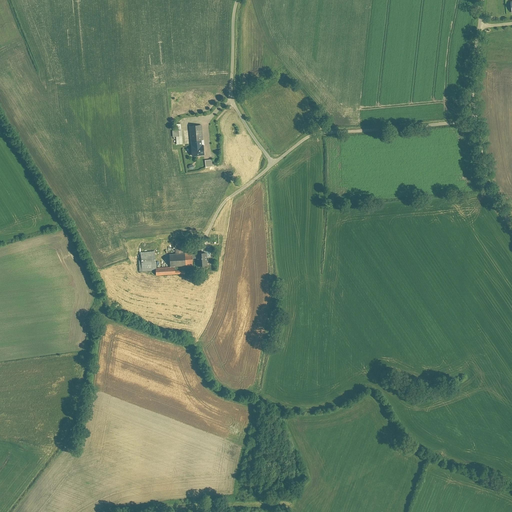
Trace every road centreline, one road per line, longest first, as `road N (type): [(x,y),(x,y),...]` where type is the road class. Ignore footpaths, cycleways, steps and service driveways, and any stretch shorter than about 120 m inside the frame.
road 1 (residential): [(273,164),(315,134),(475,120)]
road 2 (residential): [(237,0),(230,99),(273,164)]
road 3 (residential): [(475,120),(482,0)]
